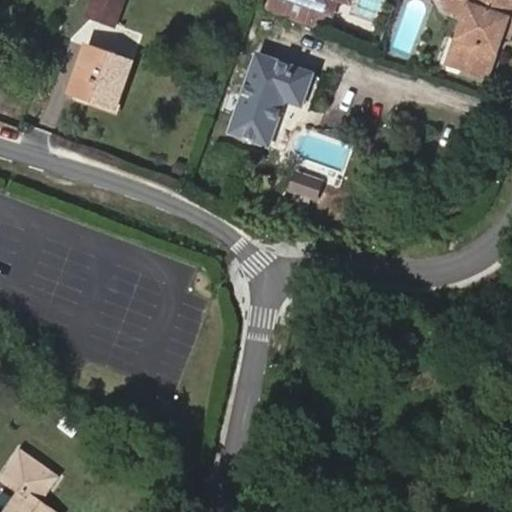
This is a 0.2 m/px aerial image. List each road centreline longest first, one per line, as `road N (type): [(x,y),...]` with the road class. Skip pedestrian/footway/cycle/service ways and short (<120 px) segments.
road 1 (residential): [(0,149),(182,211),(275,270)]
road 2 (residential): [(511,221),(486,252),(465,262),(329,259),(275,270)]
road 3 (residential): [(225,511),(275,270)]
